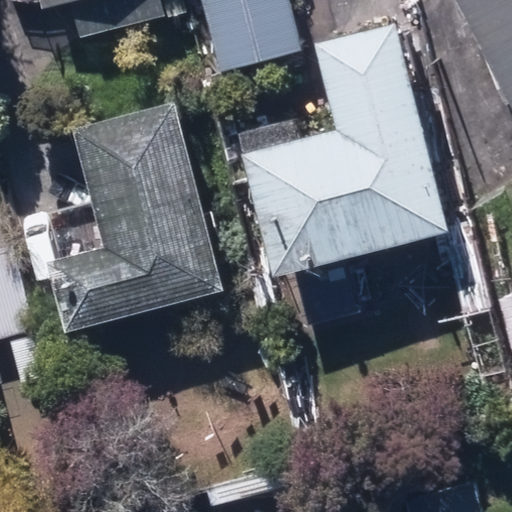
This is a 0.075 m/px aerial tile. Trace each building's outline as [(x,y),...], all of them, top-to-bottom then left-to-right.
[(72,0),(75,0),(85,38),(167,17),(165,8),(181,4),(179,0),(44,0),(46,6),(72,0)] [(201,0),(215,63),(299,45),(288,0),(201,0)] [(511,0),(459,0),(511,102),(511,0)] [(361,311),(348,256),(437,233),(449,231),(443,205),(414,93),(424,90),(410,32),(399,33),(397,26),(319,45),(340,133),(301,142),(295,122),(242,135),(276,274),(298,268),(311,323),(361,311)] [(53,263),(69,328),(222,288),(177,105),(80,130),(110,249),(53,263)] [(0,341),(26,335),(20,312),(30,309),(16,252),(0,255),(0,341)] [(37,338),(11,342),(20,382),(45,376),(37,338)] [(408,507),(409,511),(480,511),(473,489),(408,507)] [(37,509),(37,511),(79,511),(78,502),(37,509)]
